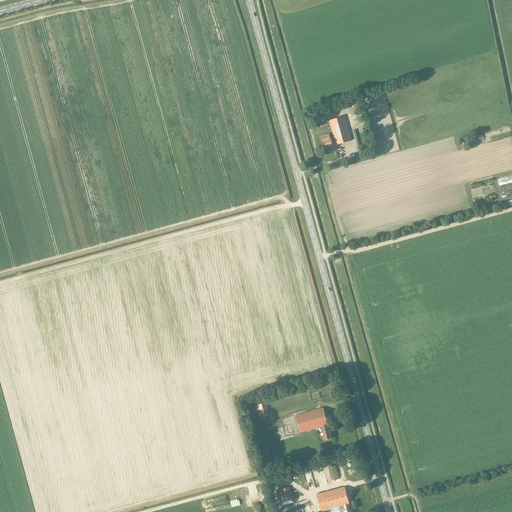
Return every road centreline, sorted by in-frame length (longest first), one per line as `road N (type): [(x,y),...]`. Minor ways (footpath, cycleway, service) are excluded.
road 1 (secondary): [(388,511),(248,0)]
road 2 (track): [(0,282),(295,204)]
road 3 (track): [(319,257),(511,208)]
